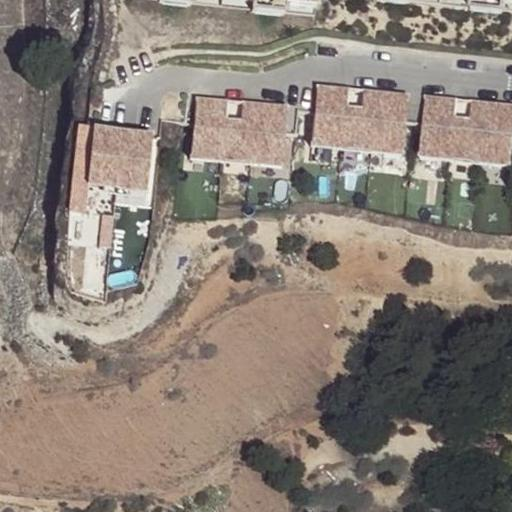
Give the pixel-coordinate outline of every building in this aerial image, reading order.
[(182,0),(150,0),(150,5),(182,8),(182,0)] [(276,0),(276,8),(307,11),(307,0),(276,0)] [(511,0),(380,0),(511,13),(511,0)] [(276,8),(244,4),(243,14),(274,17),(276,8)] [(346,91),(315,88),(309,148),(399,157),(405,97),(361,92),(359,112),(344,111),(346,91)] [(455,103),(424,100),(418,159),(509,168),(511,134),(511,108),(470,104),(468,124),(453,122),(455,103)] [(222,104),(191,101),(189,126),(186,160),(276,169),(282,109),(237,105),(235,125),(220,123),(222,104)] [(308,113),(295,112),(292,137),(305,139),(308,113)] [(147,138),(87,132),(82,190),(141,196),(147,138)]
